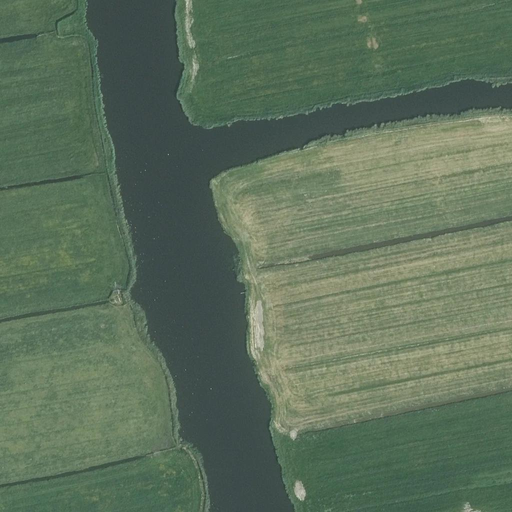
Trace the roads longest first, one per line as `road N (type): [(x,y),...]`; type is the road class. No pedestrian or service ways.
road 1 (track): [(0,306),(92,287),(110,260),(86,175),(81,52),(75,44),(55,45),(46,33),(61,0)]
road 2 (track): [(102,278),(116,290),(154,375),(167,449),(195,491),(194,511)]
